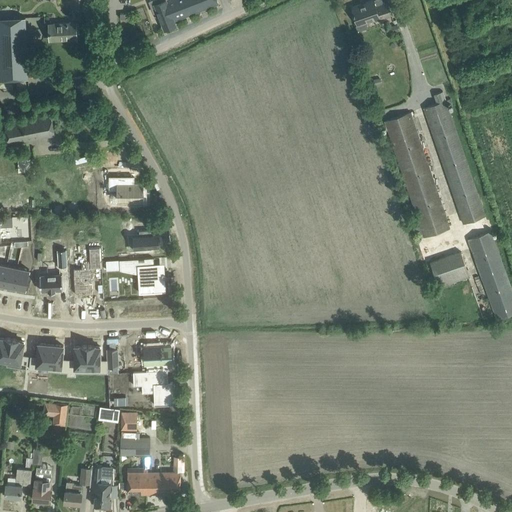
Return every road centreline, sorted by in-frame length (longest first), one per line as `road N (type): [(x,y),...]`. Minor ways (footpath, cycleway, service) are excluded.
road 1 (unclassified): [(189,322),(180,232),(107,89),(119,70),(266,0)]
road 2 (residential): [(189,322),(82,329),(0,316)]
road 3 (unclassified): [(199,509),(189,322)]
road 4 (unclassified): [(224,504),(363,478)]
road 5 (unclassified): [(363,478),(408,479),(495,511)]
